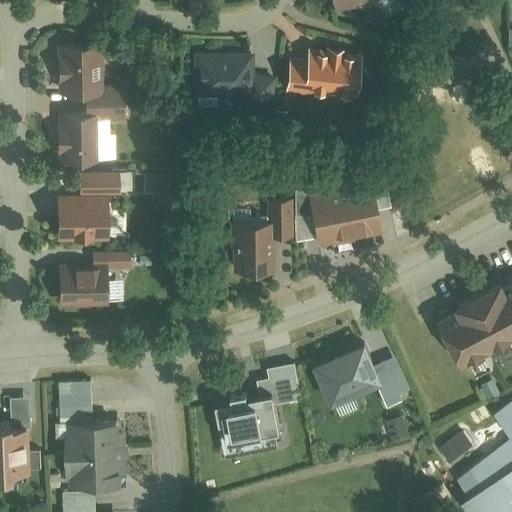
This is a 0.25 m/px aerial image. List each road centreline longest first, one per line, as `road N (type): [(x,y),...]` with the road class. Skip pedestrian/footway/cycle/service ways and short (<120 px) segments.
road 1 (residential): [(511,216),(352,296),(163,357)]
road 2 (residential): [(23,363),(9,20)]
road 3 (residential): [(285,0),(251,18),(212,23),(9,20)]
road 4 (residential): [(163,357),(172,511)]
road 5 (residential): [(163,357),(23,363)]
